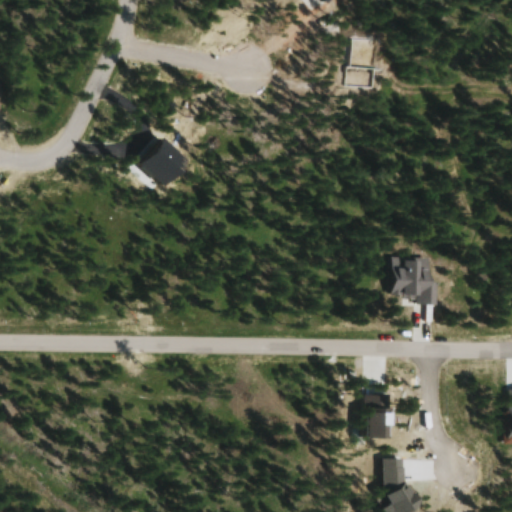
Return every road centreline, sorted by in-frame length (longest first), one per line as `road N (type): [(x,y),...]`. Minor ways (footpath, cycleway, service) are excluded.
road 1 (residential): [(0,346),(511,352)]
road 2 (residential): [(0,148),(26,154),(56,143),(105,66),(121,0)]
road 3 (residential): [(109,52),(255,73)]
road 4 (residential): [(426,351),(428,414),(435,443),(454,468)]
